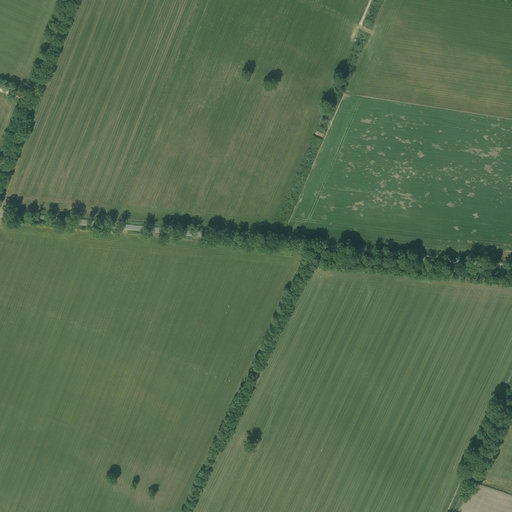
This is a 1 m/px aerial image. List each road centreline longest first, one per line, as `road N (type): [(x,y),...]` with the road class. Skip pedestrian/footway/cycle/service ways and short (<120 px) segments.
road 1 (unclassified): [(511,267),(0,214)]
road 2 (unclassified): [(0,174),(69,0)]
